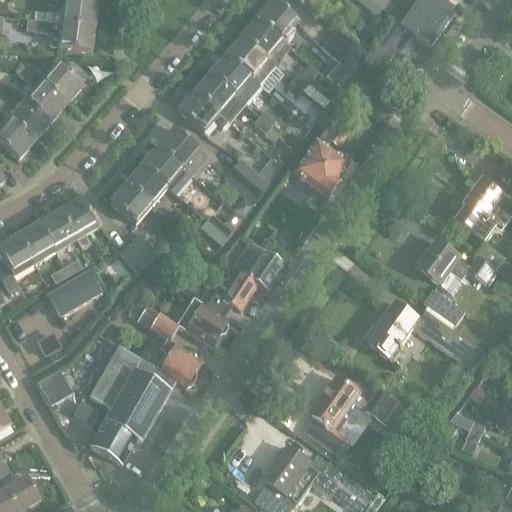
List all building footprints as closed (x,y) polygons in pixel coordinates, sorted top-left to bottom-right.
[(352,0),(373,18),(379,11),(366,0),(352,0)] [(366,0),(379,11),(386,16),(391,9),(379,0),(366,0)] [(396,28),(376,59),(387,66),(394,56),(397,59),(411,39),(430,53),(454,18),(427,0),(412,0),(411,1),(393,27),(396,28)] [(33,26),(93,33),(96,9),(63,5),(61,19),(34,15),(33,26)] [(298,26),(273,5),(257,24),(282,46),(298,26)] [(0,7),(0,18),(9,18),(9,7),(0,7)] [(257,24),(241,42),(275,72),(291,53),(282,46),(257,24)] [(52,37),(50,52),(90,58),(93,33),(33,26),(32,34),(52,37)] [(337,34),(330,42),(349,59),(355,64),(369,49),(362,44),(356,51),(337,34)] [(275,72),(241,42),(225,60),(260,90),(275,72)] [(349,59),(330,42),(322,51),(341,68),(349,59)] [(387,66),(386,67),(406,81),(414,70),(397,59),(394,56),(387,66)] [(260,90),(225,60),(210,78),(246,109),(261,92),(259,90),(260,90)] [(386,67),(379,78),(399,92),(406,81),(386,67)] [(81,89),(57,68),(40,87),(65,109),(81,89)] [(21,69),(14,76),(26,87),(33,79),(21,69)] [(246,109),(210,78),(194,97),(230,128),(246,109)] [(297,79),(291,85),(303,95),(309,88),(297,79)] [(303,95),(291,85),(285,92),(296,102),(303,95)] [(65,109),(40,87),(24,105),(49,127),(65,109)] [(230,128),(194,97),(178,116),(203,137),(213,126),(222,134),(228,127),(230,128)] [(49,127),(24,105),(9,123),(34,145),(49,127)] [(270,132),(276,125),(264,115),(258,122),(270,132)] [(270,132),(258,122),(252,129),(273,147),(279,141),(270,132)] [(34,145),(9,123),(0,133),(0,148),(18,164),(34,145)] [(347,141),(329,129),(316,148),(315,148),(294,179),(327,202),(338,186),(337,186),(353,162),(338,153),(347,141)] [(199,155),(174,133),(158,152),(191,181),(198,172),(190,165),(199,155)] [(191,181),(158,152),(142,170),(167,192),(175,199),(191,181)] [(264,200),(272,192),(242,164),(233,174),(264,200)] [(167,192),(142,170),(126,189),(151,210),(167,192)] [(264,200),(233,174),(225,183),(254,211),(264,200)] [(511,197),(509,202),(484,184),(465,211),(467,213),(458,226),(488,246),(499,230),(489,223),(499,208),(511,217),(511,197)] [(151,210),(126,189),(110,207),(134,229),(151,210)] [(89,219),(80,204),(59,217),(76,245),(82,255),(91,249),(85,239),(101,230),(93,216),(89,219)] [(76,245),(59,217),(38,229),(55,257),(76,245)] [(199,232),(220,251),(232,237),(212,218),(199,232)] [(55,257),(38,229),(16,242),(33,270),(55,257)] [(33,270),(16,242),(0,251),(0,260),(4,268),(0,270),(0,282),(8,297),(18,291),(13,282),(33,270)] [(154,262),(137,242),(128,249),(144,270),(154,262)] [(267,295),(283,269),(249,247),(232,272),(238,276),(258,289),(267,295)] [(497,276),(477,262),(470,271),(461,264),(438,247),(419,274),(442,290),(452,277),(463,284),(469,276),(488,290),(497,276)] [(144,270),(128,249),(119,257),(136,277),(144,270)] [(68,280),(80,273),(75,265),(63,272),(68,280)] [(68,280),(63,272),(50,280),(54,288),(68,280)] [(100,298),(87,276),(46,300),(59,323),(100,298)] [(239,317),(258,289),(238,276),(221,302),(215,298),(206,311),(203,309),(202,310),(224,324),(232,312),(239,317)] [(454,332),(455,331),(456,332),(466,317),(435,294),(424,309),(437,318),(436,320),(454,332)] [(224,324),(202,310),(194,306),(179,329),(170,324),(168,325),(146,311),(141,319),(173,339),(177,332),(212,353),(228,326),(224,324)] [(436,320),(428,331),(397,309),(379,334),(377,332),(366,346),(391,364),(414,333),(473,376),(486,358),(453,334),(454,332),(436,320)] [(173,339),(141,319),(136,327),(166,345),(160,355),(165,358),(155,374),(176,387),(186,393),(201,367),(168,347),(173,339)] [(48,359),(53,367),(63,361),(58,353),(51,340),(37,348),(45,361),(48,359)] [(155,374),(120,352),(119,352),(108,370),(165,405),(176,387),(155,374)] [(165,405),(108,370),(89,403),(111,415),(104,427),(135,445),(139,447),(165,405)] [(51,411),(73,398),(60,375),(38,388),(51,411)] [(317,423),(306,437),(336,459),(347,444),(335,435),(356,406),(388,430),(403,410),(380,393),(370,406),(340,384),(313,420),(317,423)] [(469,401),(480,410),(488,399),(477,390),(469,401)] [(425,420),(436,428),(443,417),(432,410),(425,420)] [(414,433),(422,422),(407,412),(400,423),(414,433)] [(0,436),(10,431),(0,414),(0,436)] [(475,426),(471,435),(482,441),(486,431),(475,426)] [(135,445),(104,427),(90,452),(120,470),(135,445)] [(450,444),(459,433),(450,427),(442,438),(450,444)] [(471,435),(467,444),(478,450),(482,441),(471,435)] [(269,488),(255,507),(262,511),(295,511),(298,509),(319,480),(337,494),(333,499),(351,511),(369,511),(377,502),(348,480),(328,466),(321,476),(289,453),(275,471),(273,469),(266,479),(268,481),(265,485),(269,488)] [(3,465),(0,466),(0,483),(10,478),(3,465)] [(27,511),(40,505),(26,481),(5,494),(16,511),(27,511)] [(0,511),(16,511),(5,494),(0,496),(0,511)] [(511,511),(511,494),(507,505),(505,504),(500,511),(511,511)] [(481,511),(483,509),(456,496),(451,507),(461,511),(481,511)]
